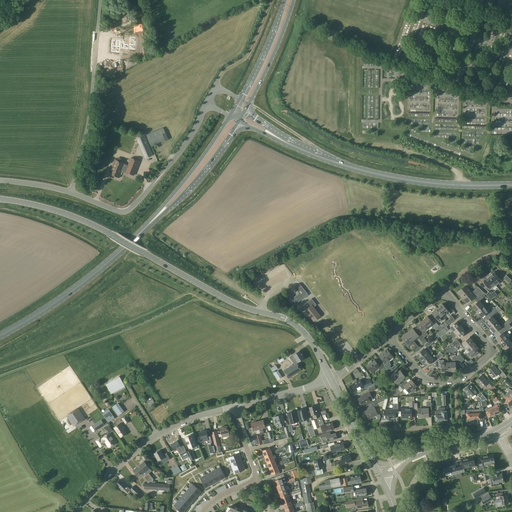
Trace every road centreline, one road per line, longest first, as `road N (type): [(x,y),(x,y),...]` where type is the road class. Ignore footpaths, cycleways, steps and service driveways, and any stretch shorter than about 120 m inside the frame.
road 1 (tertiary): [(259,311),(91,224),(0,198)]
road 2 (residential): [(442,289),(488,344),(486,357),(459,379),(426,381),(388,336)]
road 3 (primary): [(0,335),(85,280),(158,215)]
road 4 (unclassified): [(71,192),(101,0)]
road 5 (residential): [(73,511),(155,436),(232,407)]
road 6 (unclassified): [(205,104),(195,129),(128,210),(71,192)]
road 7 (secondary): [(348,166),(429,183),(511,185)]
road 8 (primary): [(158,215),(238,121)]
road 9 (primary): [(229,116),(158,215)]
